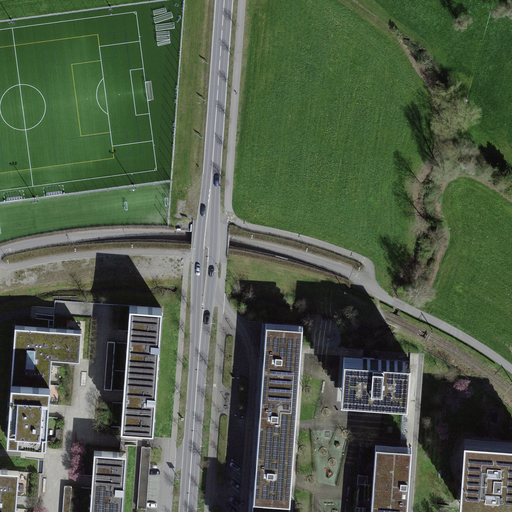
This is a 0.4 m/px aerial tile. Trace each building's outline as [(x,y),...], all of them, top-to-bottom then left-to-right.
[(125,370),(157,372),(161,308),(129,306),(125,370)] [(262,382),(299,385),(303,325),(266,323),(262,382)] [(10,383),(50,386),(52,356),(80,358),(82,330),(15,325),(10,383)] [(410,360),(344,356),(341,396),(407,400),(410,360)] [(157,372),(125,370),(121,428),(153,430),(157,372)] [(258,439),(295,441),(299,385),(262,382),(258,439)] [(50,386),(10,383),(6,440),(46,443),(50,386)] [(252,511),(289,511),(295,441),(258,439),(252,511)] [(511,511),(511,444),(466,441),(461,510),(493,511),(511,511)] [(406,511),(412,448),(376,446),(371,511),(406,511)] [(91,505),(122,507),(126,453),(95,451),(91,505)] [(0,511),(22,511),(25,471),(0,469),(0,511)]
